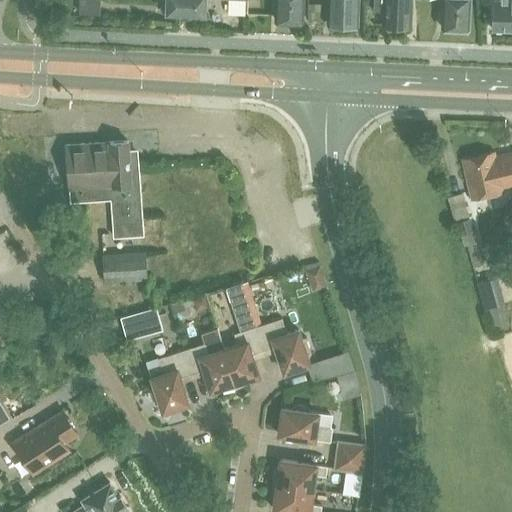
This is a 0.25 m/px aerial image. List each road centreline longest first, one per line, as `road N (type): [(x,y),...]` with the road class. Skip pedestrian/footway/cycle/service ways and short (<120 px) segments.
road 1 (secondary): [(385,511),(382,373),(327,173),(328,95)]
road 2 (primary): [(329,70),(0,55)]
road 3 (primary): [(0,77),(328,95)]
road 4 (residential): [(34,252),(149,442)]
road 5 (residential): [(238,511),(254,415),(149,442)]
road 6 (primary): [(328,95),(511,106)]
road 7 (primary): [(511,76),(329,70)]
